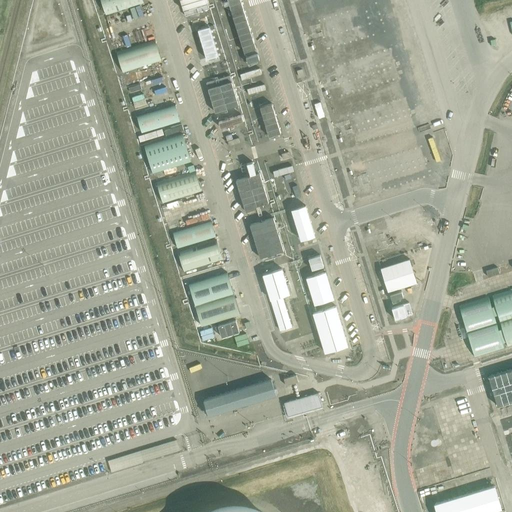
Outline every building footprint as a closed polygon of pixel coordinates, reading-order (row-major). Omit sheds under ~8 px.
[(100,0),(106,16),(144,4),(142,0),(100,0)] [(206,0),(180,0),(185,16),(209,8),(206,0)] [(243,0),(228,0),(230,7),(228,17),(222,19),(218,18),(208,20),(224,23),(229,21),(230,25),(236,26),(234,36),(221,34),(220,37),(222,44),(228,43),(229,38),(240,40),(241,45),(244,45),(248,63),(249,63),(258,61),(243,0)] [(309,0),(306,0),(299,2),(302,14),(313,11),(309,0)] [(201,22),(189,26),(194,45),(207,41),(201,22)] [(116,51),(123,73),(162,62),(155,40),(116,51)] [(392,52),(320,72),(329,103),(331,104),(329,97),(348,102),(350,94),(373,88),(376,99),(385,102),(383,112),(374,114),(376,121),(381,120),(382,123),(389,121),(391,125),(397,127),(398,121),(398,118),(402,117),(405,129),(414,126),(408,105),(396,108),(387,106),(389,102),(405,97),(392,52)] [(217,53),(199,59),(201,65),(219,59),(217,53)] [(227,65),(204,72),(217,116),(240,108),(227,65)] [(143,133),(179,121),(175,106),(138,118),(143,133)] [(263,113),(270,137),(282,133),(275,109),(263,113)] [(214,118),(217,129),(242,121),(238,111),(214,118)] [(224,131),(229,148),(245,143),(240,126),(224,131)] [(154,173),(191,161),(182,131),(144,142),(154,173)] [(280,144),(269,147),(272,154),(282,150),(280,144)] [(392,179),(426,171),(422,150),(398,156),(401,166),(389,169),(392,179)] [(276,163),(281,180),(294,177),(289,159),(276,163)] [(163,204),(201,192),(195,171),(157,183),(163,204)] [(260,172),(236,179),(246,213),(264,207),(263,202),(268,201),(260,172)] [(316,236),(307,204),(292,208),(301,240),(316,236)] [(285,252),(274,218),(251,225),(262,259),(285,252)] [(384,231),(387,244),(435,232),(432,220),(384,231)] [(177,248),(216,236),(211,221),(172,232),(177,248)] [(185,273),(223,261),(216,240),(178,251),(185,273)] [(321,254),(309,258),(312,270),(325,267),(321,254)] [(388,292),(417,283),(410,259),(381,268),(388,292)] [(283,268),(264,273),(271,299),(283,296),(291,294),(283,268)] [(326,272),(307,277),(315,305),(334,299),(326,272)] [(227,274),(189,286),(195,307),(233,295),(227,274)] [(511,289),(492,296),(500,321),(511,317),(511,289)] [(283,296),(271,299),(280,330),(292,327),(283,296)] [(234,297),(196,308),(202,329),(218,324),(236,319),(240,317),(234,297)] [(488,297),(461,305),(476,358),(504,350),(488,297)] [(399,321),(409,318),(407,310),(413,308),(412,303),(395,308),(399,321)] [(336,305),(313,312),(325,352),(348,345),(336,305)] [(511,317),(500,321),(508,347),(511,346),(511,317)] [(236,319),(218,324),(222,337),(240,332),(236,319)] [(212,327),(200,330),(203,339),(214,336),(212,327)] [(189,366),(191,372),(203,368),(201,363),(189,366)] [(511,369),(489,376),(497,406),(511,401),(511,369)] [(285,379),(287,386),(293,384),(298,382),(296,375),(286,378),(285,379)] [(271,379),(203,400),(208,416),(276,395),(271,379)] [(322,406),(318,393),(298,399),(285,403),(289,416),(303,412),(322,406)] [(178,441),(109,458),(111,469),(180,453),(178,441)] [(494,486),(435,504),(436,511),(491,511),(501,509),(494,486)]
